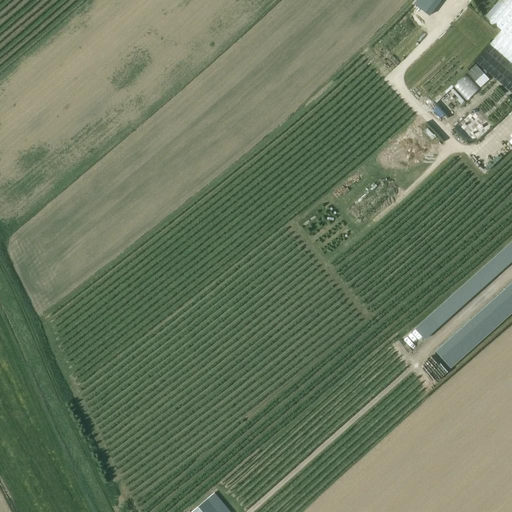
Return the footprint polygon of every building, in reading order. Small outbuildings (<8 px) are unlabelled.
[(495,25),(502,31),(490,45),(511,63),(511,0),(509,0),(507,4),(510,7),(495,25)] [(467,73),(480,88),(489,80),(476,65),(467,73)] [(464,74),(452,85),(467,100),(479,89),(464,74)] [(450,113),(455,108),(442,95),(437,101),(450,113)] [(431,110),(440,119),(444,115),(435,106),(431,110)] [(511,241),(413,327),(423,338),(511,260),(511,241)] [(230,511),(214,493),(191,511),(230,511)]
